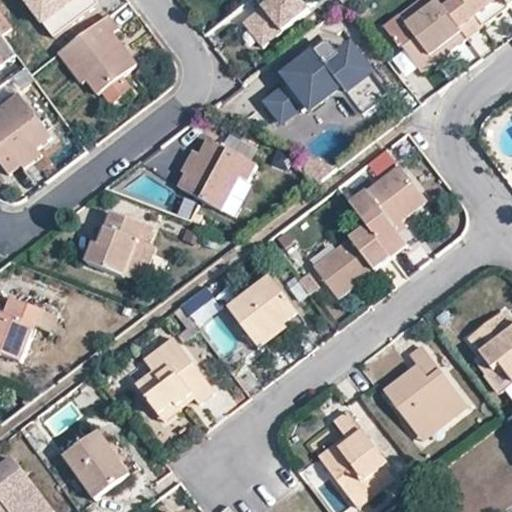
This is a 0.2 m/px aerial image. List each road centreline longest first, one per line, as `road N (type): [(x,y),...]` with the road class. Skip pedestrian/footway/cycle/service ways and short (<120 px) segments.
road 1 (residential): [(238,476),(247,437),(265,411),(506,229)]
road 2 (residential): [(0,224),(27,222),(184,102),(198,78),(194,60),(153,0)]
road 3 (residential): [(511,66),(467,99),(447,127),(458,164),(506,229)]
